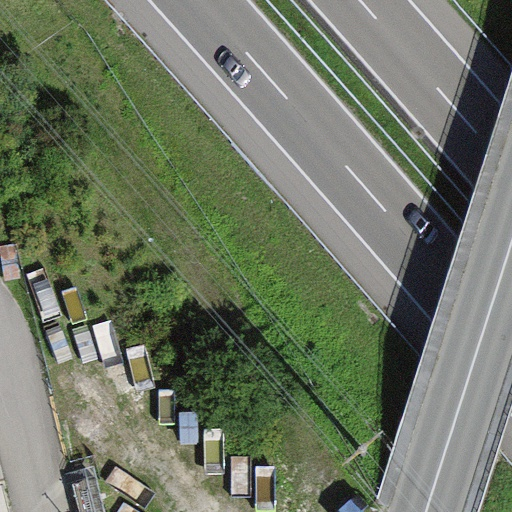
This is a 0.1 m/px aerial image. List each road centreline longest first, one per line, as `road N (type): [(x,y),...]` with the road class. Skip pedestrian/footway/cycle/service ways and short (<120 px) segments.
road 1 (motorway): [(196,0),(511,360)]
road 2 (tertiary): [(429,511),(511,261)]
road 3 (motorway): [(511,170),(363,0)]
